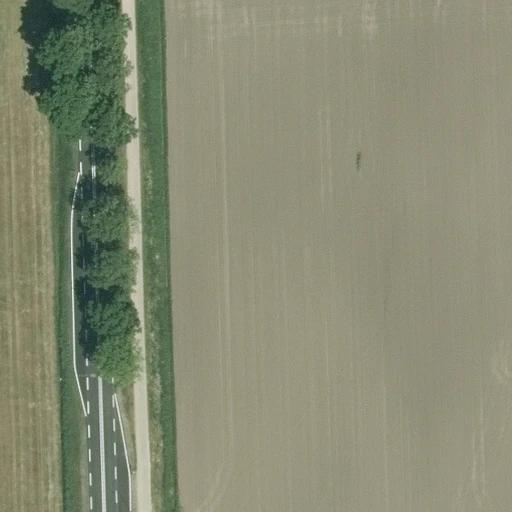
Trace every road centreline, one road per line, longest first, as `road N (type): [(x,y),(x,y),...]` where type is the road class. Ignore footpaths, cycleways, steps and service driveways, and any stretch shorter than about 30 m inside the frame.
road 1 (unclassified): [(124,0),(140,511)]
road 2 (primary): [(98,511),(84,0)]
